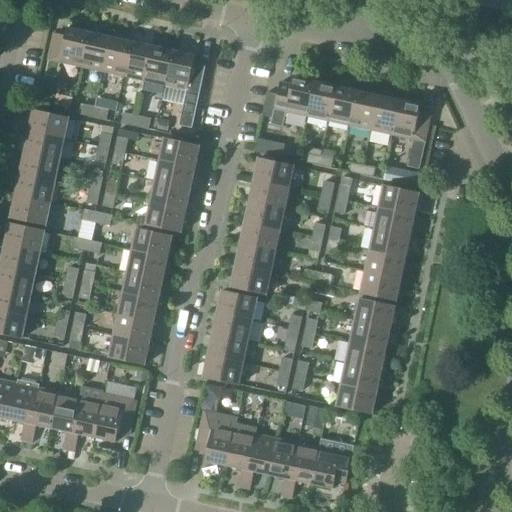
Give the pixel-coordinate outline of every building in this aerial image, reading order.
[(60,64),(81,68),(88,34),(67,29),(65,37),(53,34),(42,88),(54,91),(60,64)] [(81,68),(102,73),(110,38),(88,34),(81,68)] [(102,73),(123,78),(131,43),(110,38),(102,73)] [(123,78),(144,82),(152,48),(131,43),(123,78)] [(144,82),(165,87),(173,52),(152,48),(144,82)] [(173,52),(165,87),(187,91),(179,127),(191,129),(204,67),(193,65),(194,57),(173,52)] [(286,113),(307,118),(315,83),(293,78),(289,95),(277,92),(270,126),(282,128),(286,113)] [(307,118),(328,122),(336,88),(315,83),(307,118)] [(328,122),(349,127),(357,92),(336,88),(328,122)] [(349,127),(370,131),(378,97),(357,92),(349,127)] [(50,98),(41,96),(40,106),(49,108),(50,98)] [(370,131),(391,136),(399,101),(378,97),(370,131)] [(421,106),(399,101),(391,136),(413,141),(407,167),(419,170),(431,116),(419,114),(421,106)] [(79,115),(92,118),(94,108),(81,105),(79,115)] [(94,108),(92,118),(106,121),(108,111),(94,108)] [(33,112),(28,133),(64,140),(68,119),(33,112)] [(121,124),(134,127),(137,117),(123,114),(121,124)] [(137,117),(134,127),(148,130),(150,120),(137,117)] [(28,133),(24,154),(59,162),(64,140),(28,133)] [(101,134),(98,148),(108,150),(111,137),(101,134)] [(117,138),(114,151),(124,154),(127,140),(117,138)] [(164,140),(159,161),(195,169),(199,147),(164,140)] [(108,150),(98,148),(95,161),(105,164),(108,150)] [(306,164),(318,166),(320,157),(322,152),(309,149),(306,164)] [(124,154),(114,151),(111,165),(122,167),(124,154)] [(320,157),(318,166),(331,169),(334,154),(322,152),(320,157)] [(24,154),(19,175),(55,183),(59,162),(24,154)] [(258,160),(253,182),(289,190),(293,167),(258,160)] [(159,161),(154,182),(190,190),(195,169),(159,161)] [(348,173),(361,176),(363,167),(350,164),(348,173)] [(363,167),(361,176),(373,178),(375,169),(363,167)] [(421,176),(385,168),(382,181),(419,189),(421,176)] [(19,175),(15,197),(50,204),(55,183),(19,175)] [(92,177),(89,190),(99,192),(102,179),(92,177)] [(108,180),(105,194),(115,196),(118,182),(108,180)] [(154,182),(150,203),(185,211),(190,190),(154,182)] [(253,182),(249,203),(284,210),(289,190),(253,182)] [(323,183),(321,196),(331,198),(334,185),(323,183)] [(340,186),(337,200),(347,202),(350,188),(340,186)] [(383,187),(378,209),(414,216),(419,194),(383,187)] [(99,192),(89,190),(86,204),(96,206),(99,192)] [(115,196),(105,194),(102,207),(112,209),(115,196)] [(331,198),(321,196),(318,210),(328,212),(331,198)] [(50,204),(15,197),(10,219),(45,226),(50,204)] [(347,202),(337,200),(334,213),(344,215),(347,202)] [(185,211),(150,203),(145,226),(181,233),(185,211)] [(249,203),(244,224),(280,231),(284,210),(249,203)] [(378,209),(374,229),(410,237),(414,216),(378,209)] [(82,221),(95,224),(98,214),(84,211),(82,221)] [(98,214),(95,224),(109,227),(111,217),(98,214)] [(244,224),(239,247),(275,254),(280,231),(244,224)] [(315,224),(312,238),(322,240),(325,227),(315,224)] [(9,225),(4,245),(40,252),(44,232),(9,225)] [(331,228),(328,241),(338,244),(341,230),(331,228)] [(374,229),(369,250),(405,258),(410,237),(374,229)] [(136,230),(131,251),(167,259),(172,237),(136,230)] [(322,240),(312,238),(309,251),(319,254),(322,240)] [(72,249),(85,252),(87,242),(74,239),(72,249)] [(338,244),(328,241),(325,255),(335,257),(338,244)] [(87,242),(85,252),(99,255),(101,244),(87,242)] [(4,245),(0,265),(0,267),(35,275),(40,252),(4,245)] [(239,247),(235,267),(270,274),(275,254),(239,247)] [(369,250),(365,273),(400,281),(405,258),(369,250)] [(131,251),(127,271),(163,278),(167,259),(131,251)] [(0,267),(0,290),(31,297),(35,275),(0,267)] [(270,274),(235,267),(230,288),(266,296),(270,274)] [(68,268),(65,282),(75,284),(78,270),(68,268)] [(127,271),(122,294),(158,301),(163,278),(127,271)] [(302,281),(316,284),(318,274),(304,271),(302,281)] [(84,272),(81,285),(92,287),(94,274),(84,272)] [(400,281),(365,273),(360,294),(396,302),(400,281)] [(318,274),(316,284),(329,287),(331,276),(318,274)] [(75,284),(65,282),(62,295),(73,298),(75,284)] [(92,287),(81,285),(79,299),(89,301),(92,287)] [(0,290),(0,311),(26,317),(31,297),(0,290)] [(221,292),(216,315),(252,322),(257,300),(221,292)] [(122,294),(118,315),(153,323),(158,301),(122,294)] [(292,309),(306,312),(308,301),(294,298),(292,309)] [(359,300),(354,322),(390,329),(394,307),(359,300)] [(308,301),(306,312),(319,314),(321,304),(308,301)] [(59,310),(56,324),(66,326),(69,313),(59,310)] [(26,317),(0,311),(0,334),(21,339),(26,317)] [(75,314),(72,327),(83,329),(86,316),(75,314)] [(118,315),(113,336),(149,344),(153,323),(118,315)] [(216,315),(212,336),(247,343),(252,322),(216,315)] [(291,316),(288,330),(298,332),(301,319),(291,316)] [(307,320),(304,333),(314,336),(317,322),(307,320)] [(354,322),(350,343),(385,351),(390,329),(354,322)] [(66,326),(56,324),(53,337),(64,340),(66,326)] [(83,329),(72,327),(70,341),(80,343),(83,329)] [(298,332),(288,330),(285,343),(295,346),(298,332)] [(314,336),(304,333),(301,347),(311,349),(314,336)] [(149,344),(113,336),(109,358),(144,366),(149,344)] [(212,336),(207,357),(243,365),(247,343),(212,336)] [(0,357),(5,358),(8,345),(0,342),(0,357)] [(350,343),(345,364),(381,372),(385,351),(350,343)] [(33,363),(36,349),(25,347),(22,361),(33,363)] [(243,365),(207,357),(203,378),(238,386),(243,365)] [(282,359),(279,372),(289,375),(292,361),(282,359)] [(298,362),(295,376),(305,378),(308,364),(298,362)] [(345,364),(341,385),(376,393),(381,372),(345,364)] [(289,375),(279,372),(276,386),(286,388),(289,375)] [(305,378),(295,376),(292,389),(302,392),(305,378)] [(0,418),(9,420),(16,385),(0,381),(0,418)] [(34,435),(36,426),(30,425),(38,389),(38,386),(17,381),(16,385),(9,420),(24,423),(22,432),(34,435)] [(203,399),(206,400),(219,403),(222,389),(209,386),(206,385),(203,399)] [(376,393),(341,385),(336,407),(372,415),(376,393)] [(82,388),(80,398),(72,434),(78,435),(94,438),(101,403),(103,393),(82,388)] [(30,425),(36,426),(51,429),(59,394),(38,389),(30,425)] [(136,400),(103,393),(101,403),(94,438),(115,443),(117,435),(128,437),(135,408),(136,400)] [(59,394),(51,429),(67,432),(65,441),(76,444),(78,435),(72,434),(80,398),(59,394)] [(310,407),(305,427),(320,431),(325,411),(310,407)] [(205,462),(227,467),(236,419),(203,412),(195,451),(206,453),(205,462)] [(236,419),(227,467),(242,470),(240,479),(252,481),(253,472),(248,471),(255,436),(256,430),(241,427),(242,421),(236,419)] [(34,435),(22,432),(20,441),(32,444),(34,435)] [(248,471),(253,472),(269,476),(276,440),(255,436),(248,471)] [(276,440),(269,476),(284,479),(282,488),(294,490),(296,481),(290,480),(297,445),(276,440)] [(76,444),(65,441),(63,450),(74,453),(76,444)] [(319,449),(297,445),(290,480),(296,481),(311,485),(319,449)] [(340,454),(319,449),(311,485),(333,489),(335,481),(346,483),(352,454),(340,452),(340,454)] [(252,481),(240,479),(238,488),(250,490),(252,481)] [(294,490),(282,488),(280,497),(292,499),(294,490)]
